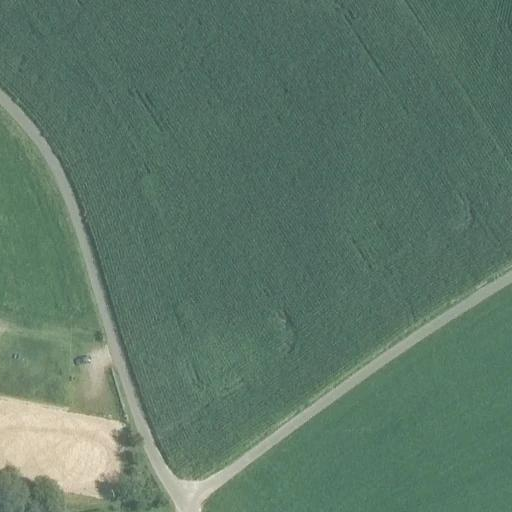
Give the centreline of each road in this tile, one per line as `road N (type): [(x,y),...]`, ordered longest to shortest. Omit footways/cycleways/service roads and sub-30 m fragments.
road 1 (unclassified): [(180,506),(138,433),(58,190),(21,125),(0,106)]
road 2 (unclassified): [(180,506),(391,354),(511,279)]
